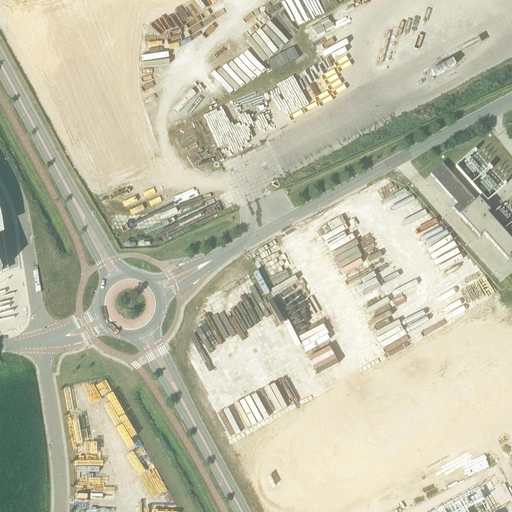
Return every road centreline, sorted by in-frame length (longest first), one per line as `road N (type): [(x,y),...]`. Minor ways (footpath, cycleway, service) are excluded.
road 1 (tertiary): [(156,290),(511,101)]
road 2 (tertiary): [(124,275),(0,54)]
road 3 (tertiary): [(0,72),(107,284)]
road 4 (tertiary): [(241,511),(144,332)]
road 5 (unclassified): [(0,165),(18,201),(40,341)]
road 6 (residential): [(40,341),(60,511)]
